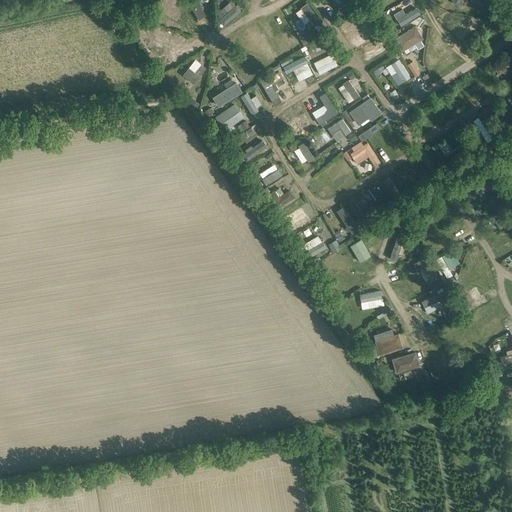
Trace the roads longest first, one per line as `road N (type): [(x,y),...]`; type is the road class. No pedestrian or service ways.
road 1 (residential): [(357,60),(269,120),(270,138),(309,194),(338,199),(419,147)]
road 2 (residential): [(443,184),(397,220),(382,260),(384,281),(416,336)]
road 3 (residential): [(511,38),(393,113)]
